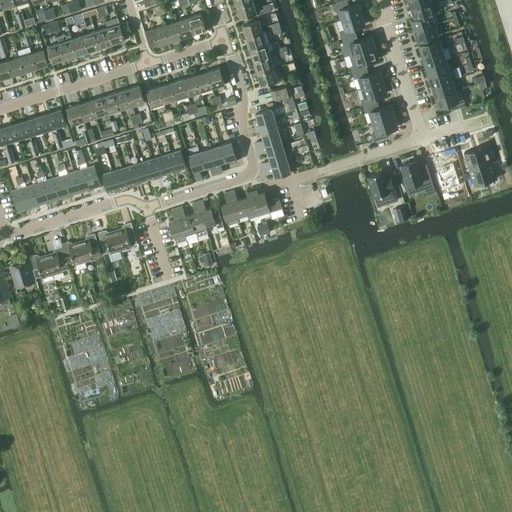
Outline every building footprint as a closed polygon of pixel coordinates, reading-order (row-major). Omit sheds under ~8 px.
[(253,0),(236,6),(240,18),(257,13),(253,0)] [(343,19),(363,13),(361,7),(360,7),(358,3),(349,6),(347,0),(345,0),(337,3),(337,2),(333,4),(335,10),(340,9),(343,19)] [(409,0),(412,8),(432,3),(436,1),(435,0),(409,0)] [(511,0),(496,0),(511,50),(511,0)] [(432,3),(412,8),(414,14),(416,18),(431,14),(435,13),(439,11),(436,1),(432,3)] [(270,4),(262,6),(264,13),(272,11),(270,4)] [(40,22),(52,18),(49,9),(37,13),(40,22)] [(189,17),(194,33),(206,29),(201,13),(189,17)] [(365,19),(363,13),(343,19),(346,30),(340,31),(342,38),(356,33),(354,27),(365,24),(364,19),(365,19)] [(434,24),(431,14),(416,18),(412,19),(415,30),(434,24)] [(182,37),(194,33),(189,17),(177,21),(182,37)] [(246,37),(263,32),(259,20),(243,25),(246,37)] [(120,23),(108,27),(113,43),(125,39),(124,35),(132,33),(128,21),(120,24),(120,23)] [(170,41),(182,37),(177,21),(165,25),(170,41)] [(434,24),(415,30),(419,41),(438,35),(443,33),(439,23),(434,24)] [(158,45),(170,41),(165,25),(145,31),(150,46),(157,43),(158,45)] [(280,26),(276,28),(270,30),(271,34),(282,31),(280,26)] [(101,47),(113,43),(108,27),(96,31),(101,47)] [(89,51),(101,47),(96,31),(84,35),(89,51)] [(250,49),(266,44),(263,32),(246,37),(250,49)] [(353,53),(376,46),(374,40),(373,40),(371,35),(358,39),(356,33),(342,38),(344,44),(350,42),(353,53)] [(77,54),(89,51),(84,35),(72,38),(77,54)] [(463,36),(455,38),(457,44),(461,43),(465,42),(463,36)] [(77,54),(72,38),(60,42),(65,58),(77,54)] [(439,38),(420,44),(423,55),(442,49),(439,38)] [(53,62),(65,58),(60,42),(48,46),(53,62)] [(270,56),(266,44),(250,49),(254,61),(270,56)] [(353,52),(349,54),(353,66),(351,66),(353,72),(367,68),(365,62),(378,58),(377,53),(378,53),(376,46),(353,53),(353,52)] [(44,49),(32,53),(36,67),(49,63),(44,49)] [(442,49),(423,55),(426,65),(445,59),(442,49)] [(36,67),(32,53),(20,56),(24,71),(36,67)] [(20,56),(7,60),(12,74),(24,71),(20,56)] [(274,68),(270,56),(254,61),(258,73),(274,68)] [(445,59),(426,65),(428,72),(430,76),(449,69),(453,68),(452,64),(447,66),(445,59)] [(0,78),(12,74),(7,60),(0,62),(0,78)] [(207,71),(212,87),(225,84),(224,83),(221,71),(219,67),(207,71)] [(274,68),(258,73),(262,85),(278,80),(281,79),(279,74),(276,75),(274,68)] [(359,77),(363,88),(384,81),(382,75),(381,75),(379,70),(369,74),(367,68),(353,72),(355,78),(359,77)] [(449,69),(430,76),(433,86),(456,78),(453,68),(449,69)] [(227,69),(221,71),(224,83),(231,81),(227,69)] [(200,91),(212,87),(207,71),(195,75),(200,91)] [(188,95),(200,91),(195,75),(183,78),(188,95)] [(176,98),(188,95),(183,78),(171,82),(176,98)] [(456,78),(433,86),(436,96),(460,89),(456,78)] [(362,100),(364,106),(378,102),(376,96),(387,93),(385,88),(387,87),(384,81),(363,88),(366,99),(362,100)] [(171,82),(159,86),(164,102),(176,98),(171,82)] [(271,91),(273,99),(294,92),(292,84),(271,91)] [(127,89),(132,105),(145,101),(140,85),(127,89)] [(152,106),(164,102),(159,86),(147,90),(152,106)] [(120,109),(132,105),(127,89),(115,92),(120,109)] [(460,89),(436,96),(439,107),(449,104),(451,110),(465,105),(460,89)] [(108,113),(120,109),(115,92),(103,96),(108,113)] [(231,101),(228,102),(229,106),(237,104),(234,95),(230,96),(231,101)] [(96,116),(108,113),(103,96),(91,100),(96,116)] [(79,104),(84,120),(96,116),(91,100),(79,104)] [(298,103),(300,110),(308,108),(306,101),(298,103)] [(370,111),(374,122),(395,115),(393,109),(392,109),(390,104),(379,108),(378,102),(364,106),(365,112),(370,111)] [(72,124),(84,120),(79,104),(67,108),(72,124)] [(256,125),(275,119),(272,108),(256,113),(258,119),(255,120),(256,125)] [(50,113),(54,126),(66,122),(62,109),(50,113)] [(350,111),(352,118),(359,117),(357,109),(350,111)] [(42,130),(54,126),(50,113),(38,117),(42,130)] [(209,115),(202,118),(204,125),(211,123),(209,115)] [(395,115),(374,122),(377,133),(372,134),(374,140),(388,136),(387,130),(397,127),(396,122),(397,121),(395,115)] [(30,134),(42,130),(38,117),(26,120),(30,134)] [(261,128),(263,134),(278,129),(275,119),(256,125),(257,129),(261,128)] [(18,138),(30,134),(26,120),(14,124),(18,138)] [(14,124),(2,128),(6,141),(18,138),(14,124)] [(87,129),(91,142),(95,140),(92,128),(87,129)] [(114,134),(112,128),(101,131),(103,138),(114,134)] [(148,128),(142,129),(146,141),(152,139),(148,128)] [(496,128),(490,131),(493,137),(499,135),(496,128)] [(86,143),(91,142),(87,129),(82,131),(86,143)] [(281,140),(278,129),(263,134),(264,140),(255,142),(256,147),(281,140)] [(130,133),(123,135),(123,136),(124,140),(124,141),(125,142),(132,140),(130,133)] [(269,155),(284,150),(281,140),(256,147),(258,152),(267,149),(269,155)] [(231,141),(221,145),(226,161),(231,159),(232,162),(237,161),(235,155),(240,154),(236,141),(232,142),(231,141)] [(220,162),(226,161),(221,145),(210,148),(218,173),(223,172),(220,162)] [(487,145),(475,148),(481,165),(492,161),(487,145)] [(213,175),(218,173),(210,148),(200,151),(205,167),(210,165),(213,175)] [(481,165),(475,148),(464,152),(470,168),(481,165)] [(181,150),(171,153),(177,170),(187,167),(181,150)] [(288,161),(284,150),(269,155),(271,161),(261,164),(262,168),(288,161)] [(205,167),(200,151),(189,154),(197,180),(202,178),(199,169),(205,167)] [(177,170),(171,153),(162,156),(167,173),(177,170)] [(167,173),(162,156),(152,159),(157,176),(167,173)] [(157,176),(152,159),(142,162),(147,179),(157,176)] [(423,184),(426,192),(427,194),(433,192),(435,192),(427,168),(420,170),(417,160),(417,159),(401,164),(401,165),(405,177),(403,178),(407,189),(423,184)] [(434,172),(440,190),(460,184),(453,160),(442,164),(444,168),(434,172)] [(291,171),(288,161),(262,168),(264,173),(273,170),(275,176),(291,171)] [(492,161),(481,165),(486,181),(498,178),(492,161)] [(142,162),(132,165),(138,182),(147,179),(142,162)] [(94,165),(84,168),(90,189),(101,185),(94,165)] [(138,182),(132,165),(123,168),(128,185),(138,182)] [(481,165),(470,168),(475,185),(486,181),(481,165)] [(9,168),(12,177),(18,175),(16,166),(9,168)] [(90,189),(84,168),(74,171),(80,192),(90,189)] [(128,185),(123,168),(113,171),(118,188),(128,185)] [(368,175),(373,192),(376,201),(388,197),(389,200),(397,197),(396,192),(395,190),(395,189),(391,175),(390,175),(390,176),(385,177),(383,170),(368,175)] [(74,171),(63,174),(70,195),(80,192),(74,171)] [(118,188),(113,171),(103,174),(108,191),(118,188)] [(60,198),(70,195),(63,174),(53,178),(60,198)] [(49,201),(60,198),(53,178),(43,181),(49,201)] [(39,205),(49,201),(43,181),(33,184),(39,205)] [(33,184),(22,187),(29,208),(39,205),(33,184)] [(29,208),(22,187),(12,190),(18,211),(29,208)] [(267,201),(264,191),(258,193),(257,189),(252,191),(258,210),(260,215),(270,212),(276,210),(273,200),(267,201)] [(248,213),(243,197),(237,199),(234,190),(229,191),(237,217),(248,213)] [(237,217),(229,191),(225,193),(228,202),(222,204),(228,225),(239,222),(237,217)] [(248,196),(243,197),(248,213),(249,218),(260,215),(258,210),(252,191),(247,192),(248,196)] [(273,200),(276,210),(282,208),(279,198),(273,200)] [(198,201),(206,226),(216,223),(218,230),(224,228),(218,208),(213,210),(212,207),(206,209),(203,200),(198,201)] [(208,233),(206,226),(198,201),(193,202),(196,212),(190,214),(197,236),(208,233)] [(408,217),(404,205),(393,209),(397,221),(408,217)] [(197,236),(190,214),(185,215),(182,206),(177,207),(187,239),(197,236)] [(187,239),(177,207),(172,209),(175,218),(169,220),(176,242),(187,239)] [(116,230),(122,250),(132,247),(132,245),(137,243),(134,235),(136,235),(132,221),(124,224),(125,227),(116,230)] [(105,230),(98,232),(102,245),(104,245),(106,253),(108,252),(111,262),(122,258),(120,250),(122,250),(116,230),(109,232),(106,233),(105,230)] [(89,238),(79,241),(85,261),(96,258),(95,256),(102,254),(95,233),(88,235),(89,238)] [(85,261),(79,241),(70,244),(69,241),(62,243),(63,246),(68,264),(75,262),(75,264),(85,261)] [(69,267),(68,264),(63,246),(56,248),(57,251),(47,254),(53,274),(63,271),(63,269),(69,267)] [(43,277),(53,274),(47,254),(38,257),(37,254),(29,256),(36,278),(42,276),(43,277)] [(18,286),(34,281),(28,261),(11,266),(18,286)] [(0,299),(9,297),(6,285),(8,284),(3,271),(0,271),(0,299)] [(39,295),(34,296),(36,304),(42,303),(39,295)] [(65,297),(60,298),(62,304),(64,310),(69,309),(65,297)] [(18,319),(16,312),(9,315),(11,321),(18,319)]
